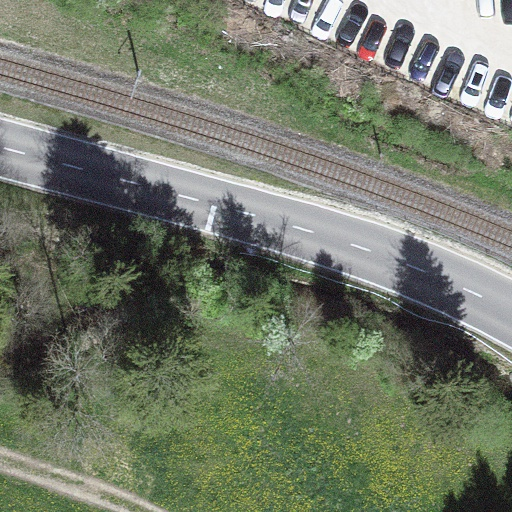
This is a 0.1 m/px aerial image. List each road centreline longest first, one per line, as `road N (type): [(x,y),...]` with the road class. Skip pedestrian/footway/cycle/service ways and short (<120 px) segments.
road 1 (primary): [(0,146),(378,252),(511,311)]
road 2 (track): [(124,511),(0,467)]
